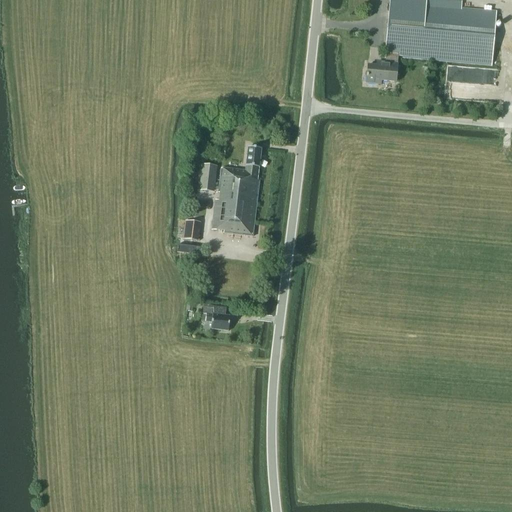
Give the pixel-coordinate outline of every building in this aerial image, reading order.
[(380,81),(387,82),(395,82),(398,56),(491,65),(496,14),(390,4),(385,55),(386,55),(385,63),(381,62),(381,66),(367,65),(366,83),(380,84),(380,81)] [(223,232),(223,234),(252,237),(259,181),(257,181),(261,149),(248,148),(245,172),(221,169),(217,197),(215,196),(211,230),(223,232)] [(214,193),(217,167),(202,165),(199,191),(214,193)] [(200,224),(186,222),(183,238),(198,240),(200,224)] [(213,310),(202,308),(202,315),(205,315),(204,323),(211,324),(211,330),(228,332),(230,318),(213,316),(213,310)]
